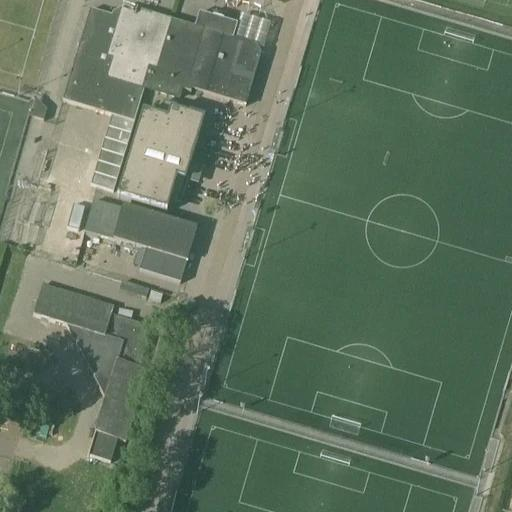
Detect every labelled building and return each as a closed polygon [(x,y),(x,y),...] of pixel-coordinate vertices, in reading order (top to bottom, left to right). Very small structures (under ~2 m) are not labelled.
[(134,124),(142,96),(140,96),(148,69),(156,72),(171,23),(136,12),(124,9),(123,12),(120,11),(113,15),(112,18),(90,11),(62,103),(111,117),(134,124)] [(194,30),(171,23),(156,72),(148,69),(140,96),(142,96),(144,90),(178,100),(181,91),(191,94),(192,92),(245,108),(260,57),(255,48),(233,41),(237,26),(199,14),(194,30)] [(142,113),(116,198),(166,214),(170,202),(180,205),(187,181),(185,181),(205,116),(163,103),(158,118),(142,113)] [(34,120),(43,123),(45,114),(38,107),(34,120)] [(111,117),(108,129),(131,136),(134,124),(111,117)] [(108,129),(104,140),(127,147),(131,136),(108,129)] [(104,140),(101,152),(124,159),(127,147),(104,140)] [(101,152),(97,163),(120,170),(124,159),(101,152)] [(97,163),(94,175),(117,182),(120,170),(97,163)] [(114,193),(117,182),(94,175),(91,186),(114,193)] [(180,285),(195,235),(92,203),(90,212),(84,235),(144,252),(137,272),(180,285)] [(84,235),(90,212),(78,209),(73,232),(84,235)] [(138,370),(147,342),(138,326),(111,318),(113,311),(41,289),(31,318),(32,318),(65,329),(78,352),(86,355),(94,370),(92,378),(104,402),(101,412),(86,460),(109,467),(117,443),(123,445),(145,372),(138,370)]
